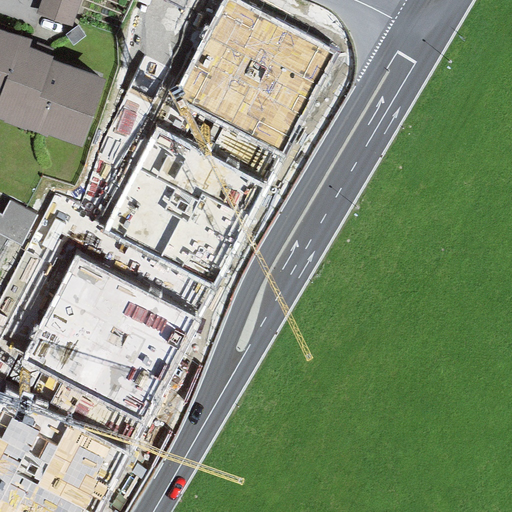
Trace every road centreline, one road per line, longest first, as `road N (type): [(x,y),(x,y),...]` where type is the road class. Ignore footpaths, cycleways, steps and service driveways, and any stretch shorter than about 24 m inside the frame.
road 1 (primary): [(405,22),(276,238),(229,348),(220,395)]
road 2 (primary): [(220,395),(252,357),(438,39)]
road 3 (primary): [(220,395),(153,511)]
